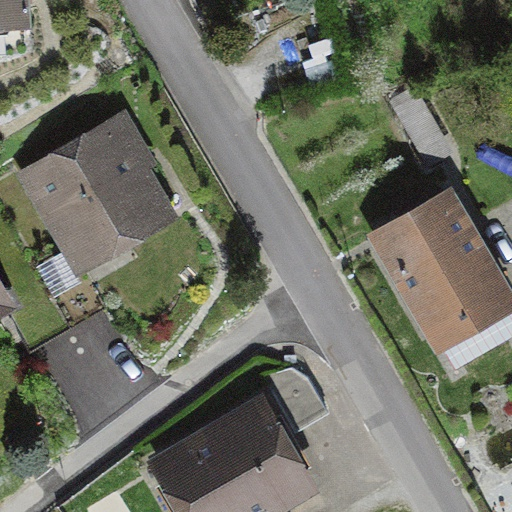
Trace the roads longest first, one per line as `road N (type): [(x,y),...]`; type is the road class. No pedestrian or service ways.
road 1 (residential): [(312,290),(34,511)]
road 2 (tertiary): [(145,0),(312,290)]
road 3 (tertiary): [(312,290),(444,511)]
